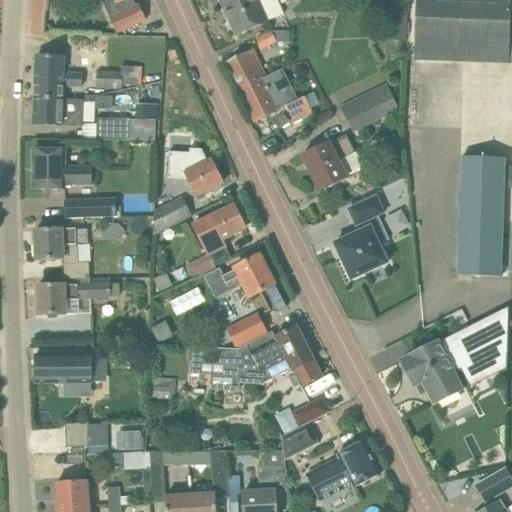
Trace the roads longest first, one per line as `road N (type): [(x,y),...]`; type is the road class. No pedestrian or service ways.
road 1 (residential): [(430,511),(271,206),(177,0)]
road 2 (residential): [(22,511),(8,182),(18,0)]
